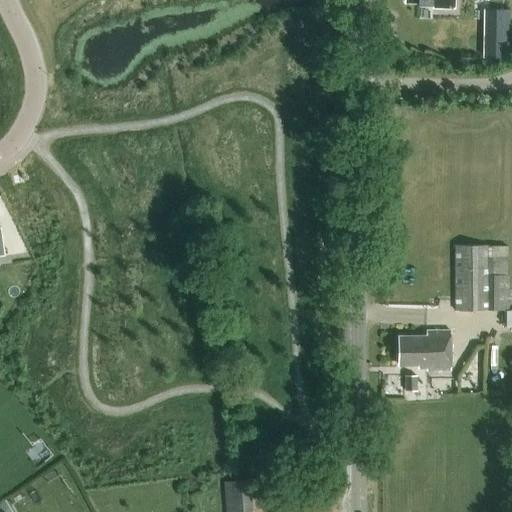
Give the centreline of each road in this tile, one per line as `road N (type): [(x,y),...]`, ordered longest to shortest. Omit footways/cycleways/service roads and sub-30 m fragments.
road 1 (unclassified): [(355,511),(355,0)]
road 2 (residential): [(0,153),(21,129),(35,91),(4,0)]
road 3 (track): [(354,80),(511,81)]
